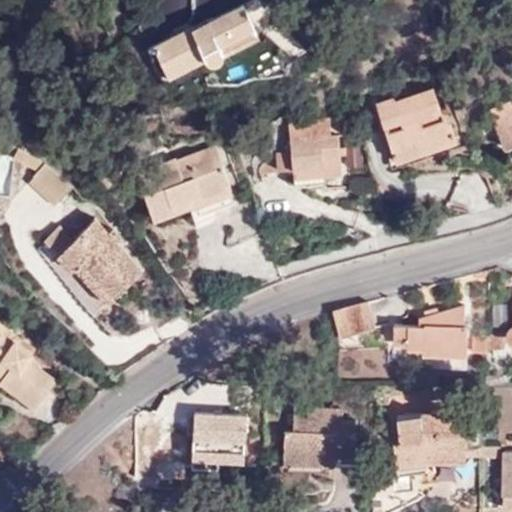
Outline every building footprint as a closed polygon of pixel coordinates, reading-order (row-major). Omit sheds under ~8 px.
[(243,3),(206,20),(208,23),(195,29),(192,24),(154,42),(167,72),(206,54),(212,61),(219,62),(223,57),(221,48),(256,33),(243,3)] [(208,23),(206,20),(205,18),(192,24),(195,29),(208,23)] [(439,106),(433,88),(395,99),(392,96),(375,101),(396,159),(457,140),(445,105),(439,106)] [(505,147),(511,143),(511,97),(489,107),(505,147)] [(343,173),(339,135),(332,135),(330,118),(289,123),(292,150),(277,151),(279,170),(288,169),(290,184),(325,179),(324,175),(343,173)] [(362,163),(356,138),(346,138),(348,165),(362,163)] [(13,157),(36,172),(45,161),(19,146),(13,157)] [(154,217),(174,211),(171,203),(189,197),(192,206),(195,216),(237,201),(217,146),(178,159),(176,157),(137,170),(154,217)] [(45,161),(36,172),(32,176),(59,201),(72,186),(59,172),(45,161)] [(171,203),(174,211),(192,206),(189,197),(171,203)] [(80,260),(114,295),(144,267),(117,239),(108,230),(96,217),(73,239),(58,253),(71,268),(74,266),(80,260)] [(45,239),(58,253),(73,239),(60,224),(45,239)] [(108,230),(117,239),(122,236),(113,225),(108,230)] [(108,302),(114,295),(80,260),(74,266),(108,302)] [(376,325),(369,301),(333,311),(340,335),(376,325)] [(464,321),(464,303),(419,316),(419,323),(394,322),(394,338),(407,339),(407,344),(423,345),(423,349),(467,351),(467,322),(464,321)] [(19,345),(22,340),(0,323),(0,367),(6,372),(3,378),(1,380),(36,407),(57,380),(30,359),(33,355),(19,345)] [(490,347),(504,348),(505,330),(490,335),(490,347)] [(36,351),(22,340),(19,345),(33,355),(36,351)] [(231,388),(213,381),(211,412),(236,413),(238,388),(231,388)] [(343,419),(344,409),(293,407),(293,428),(284,428),(283,462),(335,462),(336,458),(354,459),(355,419),(343,419)] [(438,410),(397,417),(400,435),(392,437),(396,461),(429,455),(464,455),(466,412),(438,410)] [(236,413),(211,412),(195,411),(193,457),(218,458),(244,460),(246,413),(236,413)] [(400,435),(397,417),(390,417),(392,437),(400,435)] [(511,449),(502,449),(502,507),(511,507),(511,449)] [(464,464),(464,455),(429,455),(396,461),(398,469),(393,475),(394,478),(415,477),(430,474),(429,463),(464,464)] [(218,458),(193,457),(193,466),(218,467),(218,458)]
